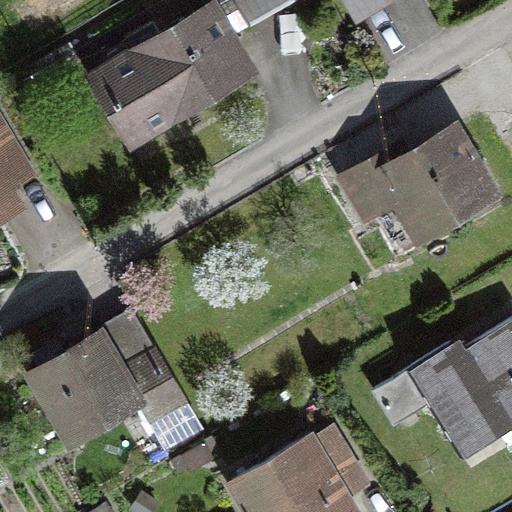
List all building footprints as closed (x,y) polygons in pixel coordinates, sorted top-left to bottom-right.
[(237,0),(248,19),(282,0),(237,0)] [(349,0),(355,10),(374,0),(349,0)] [(209,3),(96,63),(131,131),(245,72),(209,3)] [(0,122),(0,188),(29,170),(0,122)] [(388,150),(345,175),(364,206),(393,189),(419,234),(492,191),(456,131),(397,166),(388,150)] [(128,315),(33,371),(70,433),(134,395),(147,416),(177,398),(128,315)] [(461,335),(386,376),(406,412),(431,398),(459,449),(511,419),(511,321),(468,347),(461,335)] [(311,433),(231,477),(250,511),(356,511),(346,492),(363,482),(336,434),(317,444),(311,433)]
